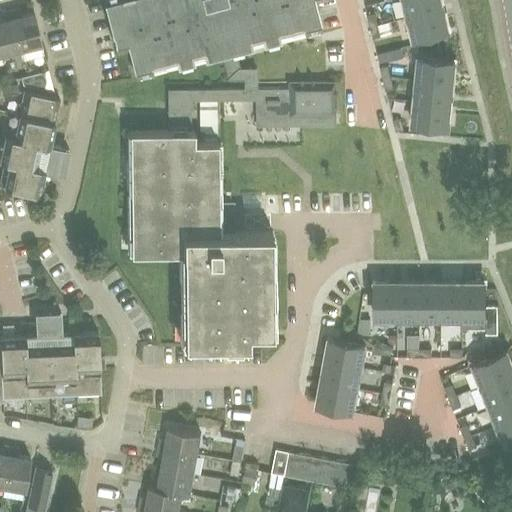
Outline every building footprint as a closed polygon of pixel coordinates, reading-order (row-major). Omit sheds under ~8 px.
[(103,0),(116,48),(127,46),(134,74),(221,52),(228,80),(244,80),(244,90),(168,91),(168,123),(189,123),(189,100),(251,100),(251,88),(256,88),(256,69),(240,69),(235,48),(322,26),(315,0),(103,0)] [(441,0),(404,0),(408,16),(444,8),(441,0)] [(21,48),(42,42),(33,10),(21,13),(19,6),(11,9),(21,48)] [(408,16),(414,38),(449,30),(444,8),(408,16)] [(21,48),(11,9),(2,11),(4,17),(0,18),(0,47),(1,52),(21,48)] [(370,26),(378,24),(375,12),(367,14),(370,26)] [(378,24),(370,26),(373,38),(381,36),(378,24)] [(416,79),(453,82),(455,60),(419,56),(416,79)] [(383,78),(391,76),(388,64),(380,66),(383,78)] [(54,91),(48,70),(21,77),(22,84),(54,91)] [(386,90),(394,88),(391,76),(383,78),(386,90)] [(251,88),(251,100),(255,100),(256,125),(303,125),(334,124),(334,114),(333,114),(334,107),(335,107),(335,88),(333,88),(333,81),(324,81),(314,81),(312,79),(309,82),(303,82),(301,79),(298,82),(289,82),(289,88),(256,88),(251,88)] [(453,82),(416,79),(414,100),(451,104),(453,82)] [(9,85),(11,93),(19,91),(17,83),(9,85)] [(11,93),(9,85),(1,87),(3,95),(11,93)] [(0,182),(39,191),(44,166),(43,166),(44,162),(64,166),(63,167),(65,167),(69,146),(68,146),(67,147),(49,143),(59,97),(24,88),(19,112),(13,111),(9,134),(4,133),(0,153),(0,159),(3,160),(0,175),(0,182)] [(451,104),(414,100),(412,123),(448,126),(451,104)] [(401,117),(393,119),(396,131),(404,129),(401,117)] [(189,123),(168,123),(168,131),(128,131),(130,251),(181,251),(183,340),(248,339),(248,329),(271,328),(270,230),(231,230),(231,215),(218,215),(217,141),(193,141),(193,130),(189,130),(189,123)] [(0,299),(24,298),(23,272),(0,272),(0,299)] [(375,317),(398,317),(398,281),(375,280),(375,317)] [(398,317),(419,317),(419,281),(398,281),(398,317)] [(441,281),(419,281),(419,317),(441,317),(441,281)] [(461,317),(462,317),(462,281),(441,281),(441,317),(461,317)] [(462,317),(461,317),(461,327),(485,327),(485,305),(485,281),(462,281),(462,317)] [(497,333),(497,305),(485,304),(485,327),(485,333),(497,333)] [(0,401),(3,401),(3,397),(101,392),(100,365),(101,366),(100,357),(99,357),(98,331),(52,333),(51,319),(60,319),(60,312),(61,312),(61,311),(50,311),(50,312),(45,312),(44,311),(34,312),(34,313),(35,313),(35,320),(44,320),(45,333),(0,335),(0,401)] [(365,344),(329,337),(325,359),(361,366),(365,344)] [(378,347),(389,354),(393,347),(383,340),(378,347)] [(485,344),(490,357),(498,354),(493,341),(485,344)] [(407,347),(407,356),(419,356),(419,348),(407,347)] [(431,356),(431,348),(419,348),(419,356),(431,356)] [(450,348),(450,356),(463,356),(463,348),(450,348)] [(511,361),(507,350),(498,354),(490,357),(473,363),(482,384),(511,372),(511,361)] [(321,381),(357,387),(361,366),(325,359),(321,381)] [(382,370),(394,372),(396,364),(384,362),(382,370)] [(511,372),(482,384),(490,404),(511,395),(511,372)] [(390,394),(393,382),(384,380),(382,392),(390,394)] [(317,403),(353,410),(357,387),(321,381),(317,403)] [(452,383),(444,386),(449,397),(456,394),(452,383)] [(390,394),(382,392),(380,404),(388,405),(390,394)] [(453,409),(461,406),(456,394),(449,397),(453,409)] [(511,395),(490,404),(498,424),(511,418),(511,395)] [(511,442),(511,418),(498,424),(506,445),(511,442)] [(460,426),(464,438),(472,435),(467,423),(460,426)] [(161,437),(160,445),(198,452),(201,431),(169,425),(167,438),(161,437)] [(464,438),(469,449),(476,446),(472,435),(464,438)] [(0,483),(4,484),(11,446),(2,444),(0,451),(0,450),(0,483)] [(194,472),(198,452),(160,445),(158,454),(164,455),(162,466),(194,472)] [(233,458),(241,460),(243,446),(235,445),(233,458)] [(24,488),(30,456),(18,454),(19,447),(11,446),(4,484),(24,488)] [(289,450),(276,448),(271,472),(284,474),(289,450)] [(300,453),(289,450),(284,474),(295,476),(300,453)] [(300,453),(295,476),(307,478),(311,455),(300,453)] [(318,481),(323,457),(311,455),(307,478),(318,481)] [(323,457),(318,481),(329,483),(334,459),(323,457)] [(238,475),(241,460),(233,458),(230,473),(238,475)] [(329,483),(341,485),(345,461),(334,459),(329,483)] [(353,487),(358,464),(357,464),(345,461),(341,485),(353,487)] [(190,493),(194,472),(162,466),(160,477),(154,476),(152,484),(152,485),(182,491),(190,493)] [(53,474),(34,470),(26,506),(45,510),(53,474)] [(142,495),(141,504),(185,511),(188,511),(179,510),(182,491),(152,485),(152,484),(151,484),(148,496),(142,495)] [(234,501),(236,487),(228,485),(226,499),(234,501)] [(281,487),(269,485),(264,506),(275,509),(281,487)] [(284,508),(300,511),(304,493),(288,490),(284,508)]
